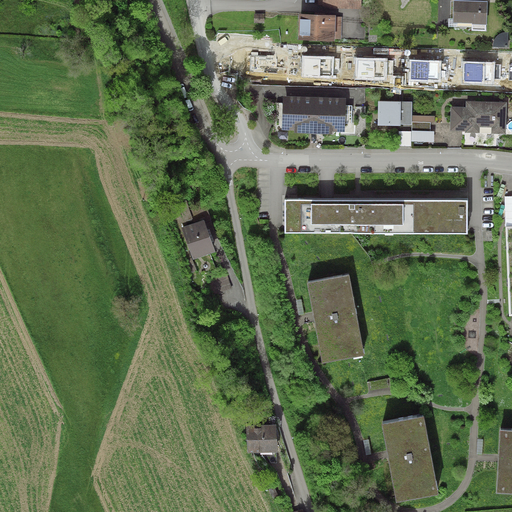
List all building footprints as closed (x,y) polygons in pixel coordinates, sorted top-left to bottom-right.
[(323,6),(323,8),(362,9),(361,0),(317,0),(318,6),(323,6)] [(487,1),(453,0),(452,23),(472,24),(472,30),(486,30),(487,1)] [(254,13),(254,23),(264,23),(264,14),(254,13)] [(336,15),(299,13),(298,40),(335,41),(335,38),(341,39),(342,17),(336,16),(336,15)] [(508,47),(508,32),(505,32),(501,33),(499,34),(496,36),(495,38),(494,41),(493,43),(493,47),(508,47)] [(280,54),(247,53),(247,75),(279,76),(279,71),(285,71),(286,56),(280,56),(280,54)] [(334,57),(302,56),(301,77),(333,78),(334,73),(339,74),(340,58),(334,58),(334,57)] [(388,58),(355,57),(355,79),(387,80),(387,75),(393,75),(393,60),(388,60),(388,58)] [(442,60),(410,60),(409,81),(441,82),(441,77),(447,77),(448,62),(442,62),(442,60)] [(495,62),(463,61),(462,84),(495,85),(495,79),(500,79),(501,64),(495,64),(495,62)] [(347,97),(282,96),(282,102),(276,102),(275,131),(282,131),(282,130),(294,130),(294,133),(332,134),(332,131),(345,132),(345,133),(351,133),(352,105),(346,104),(347,97)] [(401,101),(378,101),(377,126),(400,126),(400,124),(401,101)] [(412,101),(401,101),(400,124),(412,124),(412,122),(412,115),(412,101)] [(466,107),(451,107),(451,131),(465,131),(465,133),(480,133),(480,127),(491,128),(491,134),(506,134),(507,102),(466,101),(466,107)] [(412,124),(412,131),(431,131),(431,122),(412,122),(412,124)] [(411,141),(412,131),(399,131),(398,146),(411,146),(411,141)] [(412,131),(411,141),(434,141),(434,131),(431,131),(412,131)] [(467,199),(284,199),(284,234),(467,233),(467,199)] [(215,252),(204,220),(182,228),(193,260),(215,252)] [(213,295),(232,288),(226,272),(207,278),(213,295)] [(349,273),(307,281),(323,364),(365,355),(349,273)] [(423,414),(381,421),(396,500),(438,492),(423,414)] [(277,452),(277,424),(246,425),(247,453),(277,452)] [(511,428),(500,428),(496,492),(511,492),(511,428)] [(273,499),(278,496),(274,487),(268,490),(273,499)]
